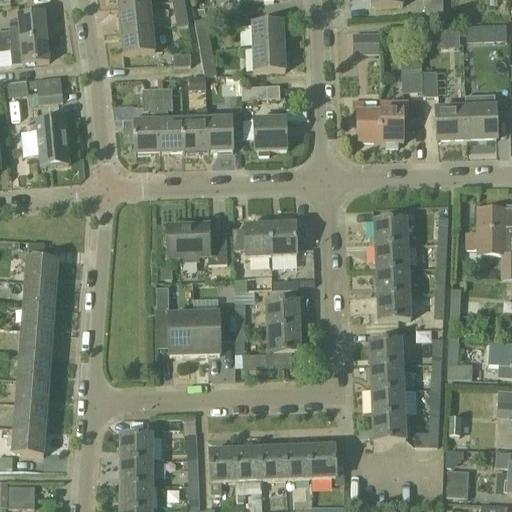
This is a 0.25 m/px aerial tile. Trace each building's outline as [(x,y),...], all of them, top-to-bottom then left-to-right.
[(149,0),(117,0),(117,4),(118,11),(150,8),(150,1),(149,0)] [(402,0),(370,0),(371,11),(403,10),(402,0)] [(442,0),(431,0),(432,9),(426,9),(427,18),(443,18),(442,0)] [(150,8),(118,11),(120,32),(120,36),(153,32),(152,29),(150,8)] [(188,29),(185,12),(174,14),(177,31),(188,29)] [(0,35),(0,45),(20,43),(47,41),(45,16),(17,19),(18,31),(9,32),(9,34),(0,35)] [(208,33),(217,31),(216,22),(196,25),(200,52),(211,50),(208,33)] [(251,26),(252,51),(284,50),(283,25),(251,26)] [(482,30),(466,31),(467,45),(483,44),(482,30)] [(153,32),(120,36),(123,60),(155,57),(153,32)] [(458,36),(426,38),(427,51),(436,50),(437,56),(460,54),(458,36)] [(379,57),(378,37),(353,38),(353,58),(379,57)] [(20,43),(0,45),(0,56),(10,55),(11,69),(22,68),(49,65),(47,41),(20,43)] [(284,50),(252,51),(253,77),(285,76),(284,50)] [(204,76),(215,74),(212,57),(201,59),(204,76)] [(173,58),(173,70),(191,70),(191,58),(173,58)] [(438,74),(423,74),(424,99),(439,99),(438,74)] [(421,77),(402,78),(403,97),(422,97),(421,77)] [(35,83),(27,84),(27,93),(36,92),(39,109),(62,106),(61,81),(35,83)] [(206,93),(206,82),(190,82),(190,94),(206,93)] [(242,92),(242,105),(280,103),(279,90),(242,92)] [(133,115),(133,124),(134,160),(159,159),(158,123),(157,93),(143,94),(144,115),(133,115)] [(172,93),(157,93),(158,123),(159,159),(184,158),(183,122),(168,123),(168,115),(172,115),(172,93)] [(352,121),(356,121),(356,146),(379,146),(380,115),(377,115),(377,105),(353,104),(352,121)] [(380,115),(379,146),(385,147),(385,152),(398,152),(398,147),(404,147),(404,121),(408,121),(408,105),(380,105),(380,115)] [(495,110),(465,111),(466,145),(496,144),(495,110)] [(466,145),(465,111),(435,112),(436,146),(466,145)] [(197,122),(183,122),(184,158),(208,157),(207,121),(206,113),(197,114),(197,122)] [(65,120),(36,123),(40,171),(69,168),(65,120)] [(232,120),(207,121),(208,157),(233,156),(232,120)] [(254,123),(255,156),(258,156),(258,161),(269,160),(269,155),(286,155),(285,122),(254,123)] [(466,236),(466,253),(477,253),(477,258),(502,259),(502,284),(511,284),(511,212),(506,213),(477,213),(477,236),(466,236)] [(373,224),(374,250),(407,248),(406,223),(373,224)] [(438,224),(437,247),(446,248),(447,225),(438,224)] [(271,262),(269,228),(244,229),(245,263),(271,262)] [(295,228),(269,228),(271,262),(296,261),(295,228)] [(208,231),(167,233),(168,261),(181,260),(181,266),(198,265),(198,259),(208,259),(208,269),(227,268),(226,238),(209,239),(208,231)] [(437,247),(436,272),(445,273),(446,248),(437,247)] [(407,248),(374,250),(375,275),(408,273),(407,248)] [(27,261),(25,286),(56,288),(58,263),(27,261)] [(436,272),(435,298),(444,299),(445,273),(436,272)] [(408,273),(375,275),(376,300),(409,298),(408,273)] [(273,294),(298,293),(298,284),(272,285),(273,294)] [(247,286),(247,295),(254,295),(273,294),(272,285),(247,286)] [(25,286),(23,310),(55,313),(56,288),(25,286)] [(451,293),(450,318),(460,319),(461,293),(451,293)] [(409,298),(376,300),(377,325),(410,324),(409,298)] [(435,298),(433,333),(443,333),(444,299),(435,298)] [(466,301),(465,314),(482,315),(483,302),(466,301)] [(266,307),(267,332),(300,331),(298,306),(266,307)] [(234,308),(234,334),(245,333),(245,308),(234,308)] [(23,310),(21,335),(53,337),(55,313),(23,310)] [(218,317),(193,318),(195,360),(220,359),(219,335),(230,335),(230,310),(218,310),(218,317)] [(195,360),(193,318),(169,319),(169,312),(157,312),(157,337),(169,336),(169,360),(195,360)] [(450,318),(448,343),(458,344),(460,319),(450,318)] [(300,331),(267,332),(268,358),(301,356),(300,331)] [(234,334),(235,358),(245,357),(245,333),(234,334)] [(21,335),(19,359),(51,362),(53,337),(21,335)] [(433,343),(431,367),(441,368),(442,343),(433,343)] [(448,343),(447,382),(472,384),(473,369),(457,368),(458,344),(448,343)] [(368,345),(369,370),(403,369),(401,344),(368,345)] [(511,347),(490,346),(488,368),(500,369),(499,382),(511,382),(511,347)] [(291,357),(242,359),(242,373),(291,371),(291,357)] [(19,359),(17,384),(49,386),(51,362),(19,359)] [(431,367),(430,393),(440,393),(441,368),(431,367)] [(403,369),(369,370),(370,396),(404,394),(403,369)] [(17,384),(15,408),(47,411),(49,386),(17,384)] [(430,393),(429,418),(439,418),(440,393),(430,393)] [(404,394),(370,396),(372,421),(405,419),(404,394)] [(496,421),(511,422),(511,395),(498,395),(497,407),(496,421)] [(15,408),(13,433),(45,436),(47,411),(15,408)] [(413,438),(414,452),(438,451),(439,418),(429,418),(428,437),(413,438)] [(405,419),(372,421),(373,446),(406,445),(405,419)] [(451,421),(450,446),(460,447),(460,432),(465,432),(465,422),(462,422),(451,421)] [(45,436),(13,433),(12,457),(43,460),(45,436)] [(197,438),(187,439),(187,464),(197,464),(197,438)] [(120,439),(120,464),(153,464),(153,439),(120,439)] [(334,450),(309,451),(311,484),(336,483),(334,450)] [(309,451),(284,452),(285,485),(311,484),(309,451)] [(270,485),(285,485),(284,452),(259,453),(260,486),(270,485)] [(234,454),(235,487),(236,500),(261,499),(261,497),(260,486),(259,453),(234,454)] [(234,454),(208,455),(210,488),(211,500),(222,500),(221,487),(235,487),(234,454)] [(460,470),(461,454),(446,454),(445,469),(460,470)] [(495,472),(509,474),(507,499),(511,499),(511,457),(496,456),(495,472)] [(0,461),(0,475),(13,476),(13,461),(0,461)] [(120,464),(119,489),(153,489),(153,464),(120,464)] [(197,464),(187,464),(188,481),(198,481),(197,464)] [(448,474),(446,501),(467,502),(468,476),(448,474)] [(119,489),(119,511),(152,511),(153,489),(119,489)] [(198,489),(188,490),(188,506),(198,506),(198,489)] [(8,491),(8,511),(34,511),(34,491),(8,491)]
